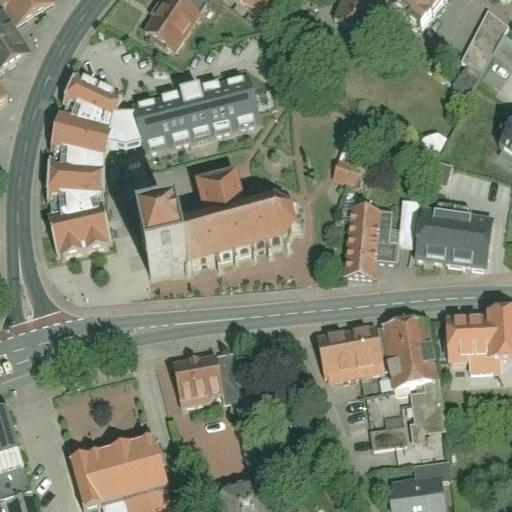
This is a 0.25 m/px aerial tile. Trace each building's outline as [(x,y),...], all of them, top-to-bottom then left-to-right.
[(0,0),(0,7),(3,13),(14,31),(57,5),(53,0),(0,0)] [(204,20),(173,0),(168,0),(145,35),(178,58),(204,20)] [(223,0),(265,30),(287,0),(223,0)] [(421,35),(448,0),(345,0),(336,26),(367,40),(380,9),(388,12),(388,19),(401,26),(406,24),(421,35)] [(0,75),(30,57),(14,31),(3,13),(0,14),(0,75)] [(489,13),(464,63),(484,74),(510,24),(489,13)] [(55,262),(113,249),(103,209),(105,167),(111,150),(125,153),(143,149),(146,162),(264,129),(249,80),(133,109),(136,120),(115,121),(123,102),(77,79),(63,110),(77,115),(75,124),(61,120),(51,153),(60,155),(58,172),(50,172),(48,206),(55,206),(56,219),(48,220),(55,262)] [(511,134),(501,150),(511,158),(511,134)] [(435,161),(444,144),(427,135),(418,152),(435,161)] [(334,155),(327,176),(351,185),(359,164),(334,155)] [(433,165),(427,185),(445,190),(451,171),(433,165)] [(192,187),(201,221),(139,234),(150,283),(285,251),(296,232),(290,205),(276,199),(246,206),(237,176),(192,187)] [(342,282),(376,285),(382,216),(348,213),(342,282)] [(416,268),(485,274),(491,221),(422,214),(416,268)] [(511,317),(446,321),(449,370),(468,369),(468,380),(501,378),(500,367),(511,366),(511,317)] [(425,388),(439,386),(430,325),(383,331),(392,393),(425,388)] [(384,379),(376,330),(320,339),(328,387),(384,379)] [(244,356),(217,360),(223,399),(225,409),(252,404),(244,356)] [(217,360),(173,368),(180,407),(223,399),(217,360)] [(446,436),(439,386),(425,388),(426,397),(412,399),(416,430),(413,431),(415,448),(427,447),(426,439),(446,436)] [(9,412),(0,414),(0,460),(20,455),(9,412)] [(409,451),(406,431),(372,436),(375,456),(409,451)] [(101,511),(105,511),(170,494),(156,442),(88,460),(88,464),(101,509),(101,511)] [(20,455),(0,460),(0,478),(25,472),(20,455)] [(249,462),(247,473),(264,476),(266,465),(249,462)] [(90,511),(101,509),(88,464),(72,468),(83,511),(90,511)] [(415,469),(417,483),(442,479),(453,478),(451,464),(415,469)] [(417,483),(391,487),(394,511),(446,511),(442,479),(417,483)] [(212,501),(214,511),(267,511),(260,487),(212,501)] [(37,511),(34,499),(8,506),(10,511),(37,511)]
